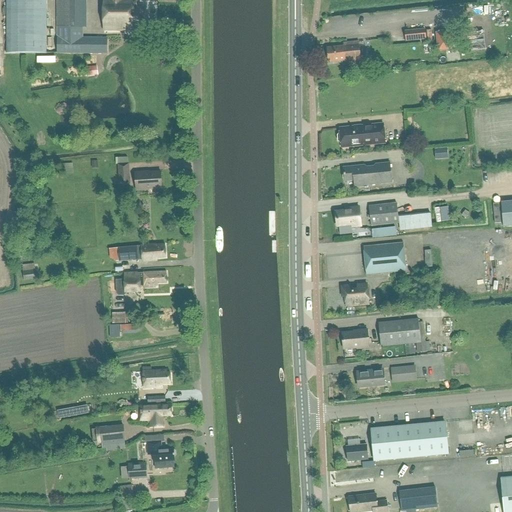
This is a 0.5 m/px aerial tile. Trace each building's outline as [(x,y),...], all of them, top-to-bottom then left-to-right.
[(46,54),(46,0),(6,0),(6,53),(46,54)] [(58,27),(58,54),(105,54),(105,37),(83,37),(83,27),(83,1),(82,0),(57,0),(58,1),(58,27)] [(103,0),(104,30),(143,30),(143,7),(134,7),(133,0),(103,0)] [(405,32),(406,42),(425,40),(424,30),(405,32)] [(452,49),(451,43),(450,32),(437,34),(438,50),(452,49)] [(328,63),(360,60),(358,42),(343,43),(344,46),(327,48),(328,63)] [(341,143),(341,148),(385,144),(383,124),(339,129),(340,134),(339,134),(338,136),(338,141),(340,143),(341,143)] [(434,149),(435,160),(440,159),(448,159),(447,148),(434,149)] [(73,174),(73,163),(62,163),(63,174),(73,174)] [(392,183),(390,163),(375,165),(374,166),(366,167),(365,166),(343,168),(344,182),(354,181),(354,187),(392,183)] [(129,164),(118,165),(119,185),(130,185),(129,164)] [(162,189),(161,172),(149,173),(149,172),(135,173),(136,192),(148,191),(148,190),(162,189)] [(511,201),(501,202),(503,227),(511,226),(511,201)] [(399,223),(396,203),(368,207),(371,227),(399,223)] [(347,227),(361,226),(359,208),(349,209),(349,211),(336,212),(338,227),(346,226),(347,227)] [(371,230),(372,238),(396,236),(395,227),(371,230)] [(406,271),(403,243),(363,247),(366,275),(406,271)] [(146,246),(118,249),(109,249),(109,259),(116,262),(142,259),(142,263),(157,262),(157,258),(165,258),(165,246),(155,246),(155,247),(146,248),(146,246)] [(36,279),(35,272),(34,264),(22,265),(23,275),(24,281),(36,279)] [(155,284),(166,283),(166,272),(143,273),(144,287),(144,288),(155,288),(155,284)] [(125,273),(125,279),(116,280),(116,294),(119,296),(124,295),(125,293),(140,293),(140,287),(144,287),(143,273),(125,273)] [(369,304),(367,285),(357,286),(357,290),(354,290),(349,287),(341,288),(342,297),(345,297),(346,306),(369,304)] [(420,343),(420,342),(425,342),(423,322),(418,322),(418,319),(378,323),(381,347),(420,343)] [(369,348),(367,330),(357,331),(357,332),(342,333),(343,349),(357,348),(357,349),(369,348)] [(412,367),(392,369),(394,381),(414,379),(412,367)] [(359,373),(361,387),(384,384),(382,370),(359,373)] [(170,384),(170,373),(163,374),(163,371),(143,371),(144,389),(161,388),(161,385),(170,384)] [(162,427),(162,421),(162,417),(171,417),(171,405),(139,407),(140,421),(149,421),(150,428),(162,427)] [(371,430),(374,461),(448,454),(445,423),(371,430)] [(123,425),(100,428),(100,427),(96,427),(96,429),(92,430),(93,442),(97,442),(97,443),(101,443),(125,440),(123,425)] [(153,463),(155,463),(155,469),(165,468),(175,467),(175,461),(174,449),(161,450),(161,442),(147,443),(148,454),(152,454),(153,463)] [(346,447),(348,462),(368,460),(366,445),(346,447)] [(504,468),(511,460),(511,459),(510,457),(501,465),(504,468)] [(147,478),(146,464),(128,465),(129,479),(147,478)] [(434,476),(437,472),(429,464),(425,468),(434,476)] [(415,467),(412,470),(421,476),(423,472),(415,467)] [(406,468),(403,473),(411,478),(414,473),(406,468)] [(511,511),(511,477),(500,479),(503,511),(511,511)] [(437,508),(435,488),(399,492),(401,511),(437,508)] [(133,493),(121,494),(122,502),(133,500),(133,493)] [(387,511),(386,501),(376,502),(375,494),(348,498),(350,511),(365,511),(373,511),(372,511),(387,511)]
